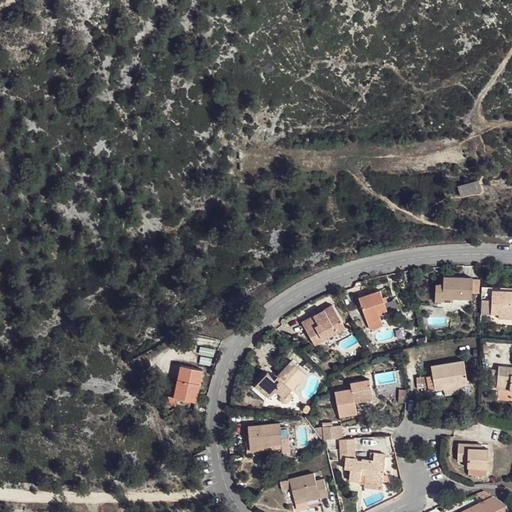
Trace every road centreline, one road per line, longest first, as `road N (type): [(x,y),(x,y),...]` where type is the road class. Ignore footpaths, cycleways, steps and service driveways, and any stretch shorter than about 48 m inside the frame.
road 1 (residential): [(511,252),(363,264),(313,281),(237,340),(220,379),(216,418),(226,493),(241,511)]
road 2 (track): [(0,493),(131,503),(223,478)]
